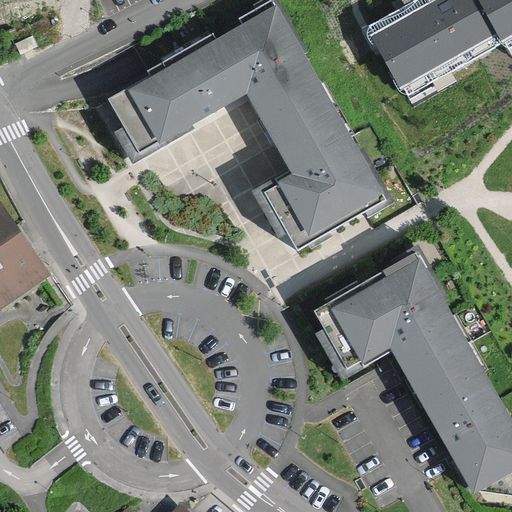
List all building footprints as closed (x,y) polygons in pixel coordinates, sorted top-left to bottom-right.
[(511,0),(421,0),(353,37),(389,104),(511,37),(511,0)] [(281,186),(268,193),(300,252),(320,240),(366,214),(385,204),(363,165),(367,163),(353,137),(348,140),(326,100),(330,97),(300,45),(296,48),(271,3),(242,20),(248,31),(222,46),(219,39),(179,61),(176,57),(150,72),(153,76),(111,100),(139,150),(180,127),(205,113),(207,117),(250,93),(254,91),(301,174),(281,186)] [(34,36),(17,44),(21,53),(39,45),(34,36)] [(278,181),(281,186),(301,174),(254,91),(250,93),(294,172),(278,181)] [(180,127),(183,131),(207,117),(205,113),(180,127)] [(0,210),(0,304),(5,311),(48,280),(0,210)] [(477,487),(511,492),(511,421),(482,368),(478,371),(446,315),(450,313),(436,287),(432,290),(410,251),(356,281),(359,286),(335,299),(332,295),(312,307),(322,325),(323,325),(345,365),(359,357),(362,363),(391,346),(407,373),(411,371),(420,387),(416,390),(460,468),(465,466),(477,487)]
